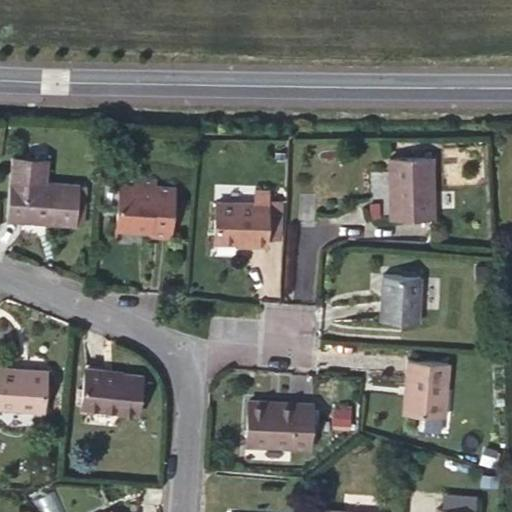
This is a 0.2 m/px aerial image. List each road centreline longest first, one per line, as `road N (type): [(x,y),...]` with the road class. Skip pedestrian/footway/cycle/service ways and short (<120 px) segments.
road 1 (secondary): [(511,87),(0,77)]
road 2 (residential): [(180,511),(186,361),(112,317),(0,273)]
